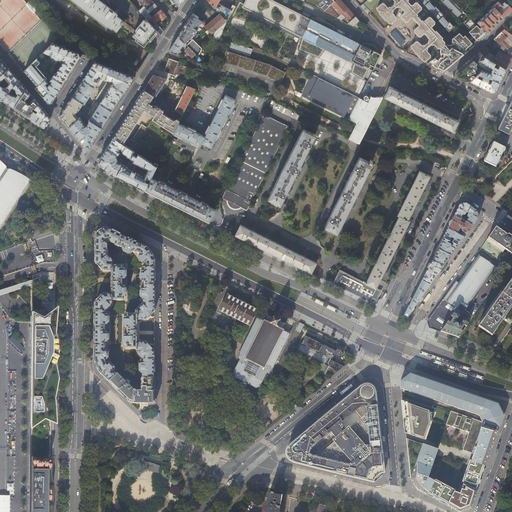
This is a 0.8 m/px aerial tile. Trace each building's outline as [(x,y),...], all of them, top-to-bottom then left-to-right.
[(73,0),(112,29),(112,28),(117,32),(124,22),(123,21),(125,18),(121,15),(120,13),(118,14),(104,4),(105,2),(101,0),(73,0)] [(139,0),(145,7),(140,12),(142,14),(149,7),(146,4),(150,0),(139,0)] [(208,1),(207,0),(201,0),(198,5),(203,9),(208,1)] [(228,24),(234,13),(217,4),(219,0),(207,0),(208,1),(219,14),(228,24)] [(232,16),(246,20),(251,11),(302,37),(299,50),(318,58),(325,48),(354,63),(351,72),(363,80),(368,69),(373,71),(381,55),(377,52),(378,50),(375,44),(365,42),(363,45),(335,31),(336,27),(329,23),(312,17),(311,19),(272,0),(239,0),(234,13),(232,16)] [(335,0),(306,0),(305,1),(324,11),(335,0)] [(342,2),(340,0),(335,0),(324,11),(338,18),(348,8),(342,2)] [(359,0),(361,1),(362,0),(368,0),(364,4),(371,13),(373,10),(373,9),(381,2),(378,0),(393,0),(395,2),(394,2),(394,4),(397,7),(398,7),(400,6),(401,8),(402,8),(404,11),(405,13),(401,15),(401,17),(405,22),(407,22),(412,17),(414,19),(417,15),(417,14),(416,13),(421,9),(421,7),(417,3),(415,3),(413,5),(410,5),(407,1),(408,0),(407,0),(359,0)] [(420,0),(454,37),(461,45),(467,52),(472,47),(434,6),(437,3),(440,1),(475,37),(476,38),(479,41),(486,35),(451,0),(420,0)] [(494,5),(493,4),(476,21),(487,32),(502,17),(503,18),(511,9),(511,8),(507,4),(506,4),(504,1),(502,2),(500,0),(498,2),(498,1),(494,5)] [(157,6),(154,3),(149,7),(142,14),(146,19),(148,21),(152,17),(148,13),(157,6)] [(384,4),(382,4),(377,8),(377,10),(380,13),(380,14),(386,20),(389,23),(391,23),(396,19),(396,17),(392,13),(393,12),(393,11),(390,7),(389,7),(388,8),(384,4)] [(351,11),(348,8),(338,18),(348,23),(355,16),(351,11)] [(166,16),(160,10),(152,17),(148,21),(157,31),(161,35),(163,33),(164,31),(155,23),(160,18),(162,20),(166,16)] [(198,16),(193,13),(189,19),(182,31),(179,36),(180,38),(180,39),(184,43),(189,38),(190,38),(193,33),(193,34),(194,33),(195,34),(195,33),(196,32),(195,31),(196,30),(196,31),(197,29),(196,28),(201,23),(201,21),(197,19),(197,18),(198,16)] [(228,24),(219,14),(206,25),(204,22),(201,23),(219,42),(224,31),(228,24)] [(359,20),(355,16),(348,23),(354,25),(359,20)] [(430,17),(428,17),(424,21),(423,20),(422,20),(418,24),(419,25),(415,30),(415,32),(419,36),(421,36),(423,33),(425,33),(428,36),(427,37),(429,39),(428,40),(432,45),(433,44),(436,46),(437,48),(440,48),(444,44),(444,42),(441,39),(442,38),(436,31),(435,32),(431,28),(431,26),(434,24),(434,22),(430,17)] [(151,38),(157,31),(148,21),(146,19),(145,20),(144,19),(135,30),(136,31),(133,35),(145,45),(146,44),(147,44),(152,39),(151,38)] [(511,34),(507,32),(506,31),(504,29),(494,39),(496,41),(493,45),(495,47),(497,45),(505,50),(509,45),(504,39),(507,37),(511,43),(511,44),(511,34)] [(191,57),(194,52),(186,45),(180,39),(180,38),(179,36),(173,44),(179,49),(182,45),(185,48),(184,50),(191,57)] [(432,64),(431,65),(444,71),(452,64),(461,57),(467,52),(461,45),(454,37),(452,39),(452,44),(451,45),(445,45),(444,44),(440,48),(437,48),(436,46),(434,47),(438,51),(438,57),(436,56),(430,61),(432,64)] [(197,55),(201,48),(192,39),(186,45),(194,52),(197,55)] [(420,43),(420,44),(417,41),(416,41),(412,45),(412,47),(415,51),(415,52),(415,53),(416,54),(417,54),(418,54),(418,55),(420,57),(421,57),(424,60),(426,60),(430,56),(430,55),(426,50),(427,48),(424,44),(422,46),(420,43)] [(81,57),(80,53),(52,42),(43,52),(64,60),(56,73),(55,72),(52,77),(64,84),(66,79),(72,71),(81,57)] [(249,57),(252,49),(229,42),(227,49),(239,52),(238,54),(249,57)] [(506,70),(511,59),(499,51),(498,52),(495,56),(489,53),(489,52),(485,46),(482,48),(479,51),(484,57),(497,64),(499,66),(506,70)] [(23,62),(26,60),(14,48),(9,53),(24,67),(27,65),(23,62)] [(286,73),(269,64),(226,50),(222,61),(223,61),(265,75),(281,83),(286,73)] [(484,57),(479,51),(465,63),(458,70),(459,78),(462,79),(463,78),(464,78),(465,80),(464,81),(465,82),(467,79),(470,81),(482,70),(476,64),(484,57)] [(0,75),(9,68),(4,62),(0,57),(0,75)] [(41,60),(38,57),(24,71),(37,86),(45,79),(46,78),(39,70),(40,68),(39,66),(37,67),(36,65),(41,60)] [(496,67),(497,64),(484,57),(476,64),(482,70),(490,73),(491,76),(490,78),(499,83),(503,76),(506,70),(499,66),(498,68),(496,67)] [(180,65),(181,62),(169,59),(165,72),(177,77),(179,74),(185,77),(188,68),(180,65)] [(110,67),(95,61),(89,70),(83,79),(95,87),(100,80),(97,76),(98,75),(101,76),(101,78),(104,79),(103,80),(98,89),(100,91),(106,82),(106,81),(105,80),(110,67)] [(45,71),(48,67),(43,62),(40,65),(45,71)] [(134,77),(134,76),(110,67),(105,80),(113,81),(114,82),(112,84),(124,92),(129,85),(134,77)] [(12,88),(12,87),(19,80),(14,74),(9,68),(0,75),(0,97),(3,100),(9,92),(10,89),(12,88)] [(497,87),(499,83),(490,78),(491,76),(490,73),(482,70),(470,81),(492,92),(495,91),(497,87)] [(195,89),(187,86),(178,104),(177,103),(175,105),(156,93),(166,79),(154,75),(151,79),(144,89),(154,97),(162,102),(174,109),(182,114),(195,89)] [(348,120),(359,99),(312,76),(302,96),(348,120)] [(49,81),(50,82),(48,86),(46,84),(48,83),(48,82),(45,79),(37,86),(35,87),(42,95),(48,102),(52,102),(57,94),(64,84),(52,77),(49,81)] [(87,100),(95,87),(83,79),(77,88),(72,96),(85,103),(86,101),(88,101),(88,100),(87,100)] [(23,85),(19,80),(12,87),(16,89),(16,90),(17,93),(15,95),(12,95),(9,92),(3,100),(9,104),(14,107),(27,89),(23,85)] [(108,83),(106,82),(100,91),(97,96),(95,99),(96,100),(108,83)] [(124,92),(112,84),(100,103),(112,111),(118,102),(124,92)] [(445,112),(444,113),(425,104),(426,103),(423,101),(422,103),(403,93),(404,92),(402,91),(401,90),(400,92),(389,86),(384,97),(453,130),(458,120),(447,115),(448,113),(447,113),(445,112)] [(31,94),(27,89),(14,107),(22,112),(29,117),(38,103),(34,98),(30,102),(30,103),(29,104),(27,102),(26,102),(25,100),(26,100),(31,94)] [(146,127),(141,124),(131,139),(129,141),(125,138),(144,110),(153,116),(152,118),(173,133),(174,132),(178,123),(179,121),(175,118),(172,120),(169,117),(174,109),(162,102),(158,108),(154,105),(153,106),(149,103),(152,97),(154,98),(154,97),(144,89),(139,97),(129,112),(120,127),(113,137),(132,150),(146,127)] [(225,94),(205,136),(178,123),(174,132),(200,145),(202,142),(211,147),(235,99),(225,94)] [(84,115),(90,107),(85,103),(72,96),(66,106),(60,116),(64,121),(69,127),(79,118),(75,113),(79,109),(81,107),(82,108),(84,107),(85,107),(84,108),(86,109),(83,115),(84,115)] [(364,100),(364,101),(359,99),(348,120),(351,118),(359,122),(361,123),(362,124),(366,130),(382,98),(379,98),(376,98),(373,98),(371,97),(369,100),(368,99),(367,97),(365,96),(364,97),(363,98),(364,99),(364,100)] [(96,100),(95,99),(90,107),(84,115),(86,117),(96,102),(96,100)] [(511,122),(511,99),(498,128),(507,132),(511,122)] [(44,109),(42,112),(41,111),(43,108),(38,103),(29,117),(34,121),(36,122),(43,127),(44,127),(45,126),(51,118),(50,117),(45,111),(44,109)] [(112,111),(100,103),(90,119),(102,127),(107,120),(112,111)] [(288,127),(264,114),(222,198),(227,201),(226,204),(227,207),(228,210),(230,211),(233,212),(235,212),(237,212),(239,210),(241,208),(246,210),(288,127)] [(85,126),(80,118),(79,118),(69,127),(77,136),(86,147),(89,147),(93,142),(102,127),(90,119),(87,126),(85,126)] [(349,140),(351,141),(351,140),(353,141),(356,136),(362,124),(361,123),(359,122),(353,134),(349,140)] [(316,135),(304,129),(269,198),(281,204),(316,135)] [(129,157),(133,151),(132,150),(113,137),(110,142),(106,148),(115,155),(117,154),(119,152),(118,151),(119,150),(118,148),(120,147),(121,149),(122,150),(122,152),(126,154),(123,158),(126,160),(129,158),(129,157)] [(505,148),(494,142),(484,161),(496,167),(505,148)] [(158,162),(166,147),(154,160),(158,162)] [(117,161),(115,155),(106,148),(103,153),(99,159),(100,165),(101,165),(105,168),(107,169),(116,175),(123,164),(126,160),(123,158),(121,162),(118,160),(117,161)] [(158,164),(155,162),(153,163),(151,162),(133,151),(129,157),(132,159),(131,160),(147,168),(143,176),(126,167),(127,166),(123,164),(116,175),(135,185),(145,190),(151,177),(158,164)] [(341,192),(342,193),(331,215),(329,215),(327,218),(329,219),(325,226),(337,232),(372,163),(360,157),(357,164),(356,164),(355,164),(354,167),(355,167),(355,168),(344,190),(343,190),(342,189),(341,192)] [(0,221),(26,183),(25,183),(26,182),(0,164),(0,221)] [(384,177),(388,168),(380,164),(376,173),(384,177)] [(430,175),(420,170),(398,215),(399,215),(399,216),(366,283),(376,288),(382,277),(383,277),(384,274),(383,274),(393,255),(394,255),(394,254),(395,252),(394,252),(403,233),(405,234),(406,231),(405,230),(409,221),(408,220),(412,211),(413,211),(414,211),(416,208),(414,207),(423,189),(425,189),(426,186),(425,185),(430,175)] [(209,222),(215,209),(155,179),(155,178),(151,177),(145,190),(150,192),(186,210),(203,219),(209,222)] [(219,203),(216,209),(215,209),(209,222),(211,222),(212,221),(215,224),(217,225),(219,225),(221,223),(222,221),(222,218),(221,216),(222,215),(220,209),(221,204),(219,203)] [(466,203),(460,204),(459,206),(458,208),(454,216),(460,219),(463,215),(465,215),(466,212),(467,213),(470,206),(468,205),(466,203)] [(478,218),(477,211),(473,208),(470,206),(467,213),(468,214),(467,216),(468,218),(466,222),(472,225),(475,221),(478,218)] [(460,219),(454,216),(451,222),(447,229),(457,234),(460,229),(461,230),(462,231),(462,232),(466,234),(472,225),(466,222),(460,219)] [(95,233),(106,226),(110,228),(111,227),(105,224),(96,229),(96,230),(94,231),(94,238),(95,238),(95,233)] [(236,231),(235,234),(240,237),(255,245),(264,249),(277,256),(289,262),(292,263),(307,270),(311,273),(313,269),(315,270),(317,267),(315,266),(317,262),(305,257),(306,255),(303,254),(302,255),(291,249),(291,248),(288,247),(288,248),(269,239),(269,237),(266,236),(265,237),(255,232),(255,230),(252,229),(251,230),(240,224),(238,228),(237,227),(235,230),(236,231)] [(110,228),(106,226),(95,233),(95,238),(95,250),(95,262),(104,271),(112,271),(111,294),(103,293),(95,302),(94,331),(94,360),(96,364),(99,371),(109,381),(117,373),(113,369),(113,368),(108,363),(107,364),(105,358),(106,358),(106,351),(105,351),(105,345),(106,345),(106,341),(107,341),(107,331),(109,330),(109,325),(107,324),(107,314),(106,314),(106,310),(104,310),(105,308),(105,307),(105,308),(109,304),(108,304),(109,303),(112,303),(112,300),(123,300),(123,296),(124,296),(124,286),(126,285),(126,279),(124,278),(124,268),(123,268),(123,264),(112,264),(112,261),(109,261),(109,260),(106,257),(105,257),(105,256),(105,254),(107,254),(107,249),(107,244),(106,243),(106,242),(105,242),(105,241),(109,239),(109,240),(110,240),(110,241),(110,242),(115,244),(119,247),(120,246),(123,247),(122,248),(131,253),(132,252),(136,253),(136,252),(140,254),(141,256),(141,257),(143,261),(144,260),(146,263),(146,267),(144,267),(144,271),(142,271),(142,281),(141,282),(141,287),(142,288),(142,298),(143,298),(143,302),(145,302),(145,305),(144,305),(141,308),(141,309),(140,309),(137,309),(137,310),(135,310),(135,313),(126,313),(126,316),(125,316),(125,327),(123,328),(123,333),(125,334),(125,344),(126,344),(126,348),(137,348),(137,351),(139,351),(140,352),(143,356),(144,356),(144,359),(143,359),(143,363),(141,363),(141,373),(142,373),(142,376),(142,377),(154,377),(154,366),(154,351),(145,342),(137,342),(138,319),(146,319),(155,311),(155,285),(155,258),(148,248),(140,243),(117,232),(110,228)] [(511,236),(508,234),(507,235),(496,227),(490,235),(486,240),(503,252),(505,249),(511,253),(511,236)] [(447,229),(445,233),(443,238),(458,246),(464,237),(457,234),(447,229)] [(454,252),(458,246),(443,238),(441,241),(440,244),(437,250),(450,257),(454,252)] [(443,267),(450,257),(437,250),(435,255),(433,257),(431,261),(443,267)] [(470,321),(506,270),(481,252),(479,255),(474,261),(464,275),(452,292),(446,301),(444,299),(439,305),(432,315),(428,321),(430,327),(434,329),(441,331),(448,321),(451,316),(456,308),(459,310),(467,315),(465,318),(470,321)] [(458,283),(456,281),(444,299),(446,301),(452,292),(464,275),(474,261),(479,255),(479,254),(458,283)] [(443,267),(431,261),(428,268),(421,281),(430,285),(443,267)] [(376,300),(381,290),(376,288),(366,283),(340,270),(333,284),(337,285),(352,293),(367,301),(370,302),(372,298),(376,300)] [(511,277),(479,325),(492,335),(511,305),(511,277)] [(430,285),(421,281),(416,291),(404,315),(406,316),(408,317),(416,305),(422,296),(430,285)] [(244,322),(252,307),(227,294),(219,310),(244,322)] [(258,310),(252,307),(244,322),(249,325),(250,325),(258,310)] [(457,312),(459,310),(456,308),(451,316),(453,317),(450,322),(448,321),(441,331),(445,333),(452,335),(458,337),(463,331),(461,330),(464,325),(466,326),(470,321),(465,318),(460,324),(458,324),(456,323),(456,320),(459,316),(459,314),(457,312)] [(30,315),(27,511),(51,511),(53,312),(41,320),(30,315)] [(254,386),(256,387),(259,386),(266,372),(269,373),(270,370),(271,368),(272,369),(276,360),(278,357),(283,348),(290,334),(289,333),(283,330),(283,329),(282,328),(285,324),(280,321),(279,321),(279,320),(277,319),(274,318),(273,318),(268,315),(266,320),(265,319),(265,320),(264,321),(258,318),(257,317),(239,352),(240,352),(237,357),(240,359),(233,372),(234,376),(242,380),(242,382),(246,384),(247,383),(249,384),(252,385),(254,386)] [(214,322),(232,330),(234,326),(228,323),(228,324),(216,318),(214,322)] [(342,352),(341,351),(341,350),(335,347),(333,349),(314,340),(315,337),(307,333),(302,343),(299,349),(293,346),(290,352),(296,355),(298,351),(328,366),(325,373),(326,374),(329,369),(329,370),(329,369),(331,369),(333,369),(335,373),(334,374),(335,374),(343,367),(343,366),(327,358),(328,357),(332,359),(333,357),(337,359),(339,359),(340,358),(342,357),(342,356),(343,355),(343,353),(342,352)] [(335,347),(315,337),(314,340),(333,349),(335,347)] [(118,372),(117,373),(109,381),(113,385),(123,395),(128,400),(132,401),(135,402),(135,390),(136,390),(135,389),(134,390),(132,387),(133,386),(129,383),(130,383),(130,382),(130,381),(129,381),(128,381),(127,381),(126,380),(125,379),(118,372)] [(483,420),(499,426),(503,415),(498,404),(410,373),(406,377),(400,381),(401,386),(401,388),(480,415),(480,416),(482,420),(483,420)] [(154,398),(154,377),(142,377),(142,391),(136,390),(135,390),(135,402),(135,403),(154,403),(154,398)] [(293,461),(297,462),(316,467),(333,471),(350,475),(370,480),(374,481),(383,473),(382,470),(380,451),(378,430),(377,416),(375,400),(374,390),(374,388),(373,387),(371,385),(370,384),(368,383),(366,383),(364,383),(362,383),(360,385),(360,384),(349,393),(337,403),(323,415),(310,425),(302,432),(291,441),(288,444),(289,444),(287,446),(286,449),(285,451),(285,453),(286,455),(287,456),(288,458),(289,459),(292,461),(293,461)] [(404,418),(405,430),(425,437),(435,409),(402,398),(402,402),(404,418)] [(223,418),(228,420),(233,417),(232,412),(233,408),(230,406),(228,410),(228,409),(223,412),(223,418)] [(450,411),(438,449),(406,439),(406,442),(407,448),(409,465),(410,479),(417,489),(421,491),(431,497),(445,504),(455,509),(460,511),(462,511),(471,507),(472,504),(477,492),(480,483),(483,473),(487,463),(490,452),(499,426),(483,420),(481,421),(450,411)] [(157,473),(159,466),(143,460),(141,467),(157,473)] [(265,511),(278,511),(282,495),(273,493),(270,493),(269,493),(265,511)]
